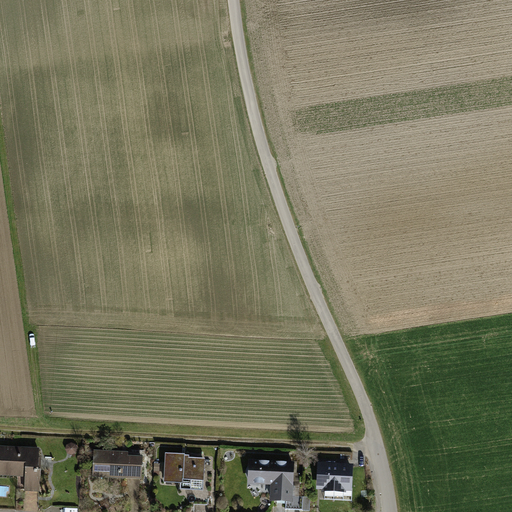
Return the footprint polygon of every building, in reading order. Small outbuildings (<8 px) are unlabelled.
[(44,444),(0,442),(0,470),(25,471),(25,487),(43,488),(44,444)] [(146,451),(96,448),(95,474),(144,477),(146,451)] [(207,454),(165,452),(164,480),(184,481),(183,488),(205,490),(207,454)] [(297,460),(252,458),(250,485),(274,487),(273,502),(295,503),(297,460)] [(353,463),(316,461),(315,489),(321,489),(321,490),(345,492),(345,490),(351,491),(353,463)]
